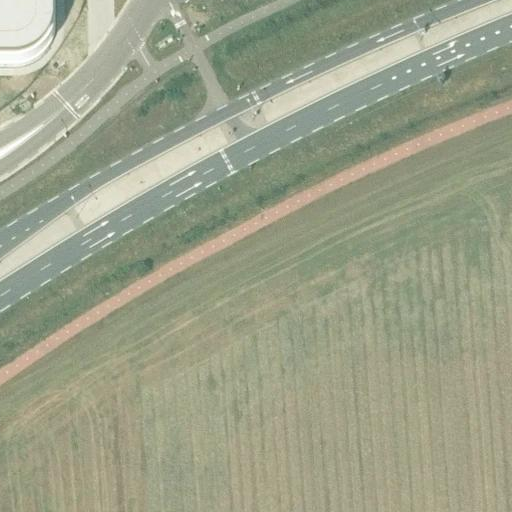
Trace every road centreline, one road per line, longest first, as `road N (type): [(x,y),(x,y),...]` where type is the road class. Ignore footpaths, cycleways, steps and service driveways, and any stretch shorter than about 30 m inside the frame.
road 1 (primary): [(0,297),(260,143),(511,26)]
road 2 (primary): [(474,0),(224,110),(0,242)]
road 3 (unclassified): [(0,169),(58,125),(109,62)]
road 4 (unclassified): [(109,62),(0,138)]
